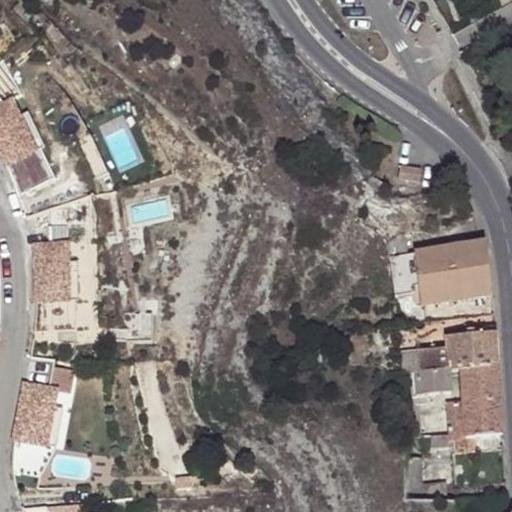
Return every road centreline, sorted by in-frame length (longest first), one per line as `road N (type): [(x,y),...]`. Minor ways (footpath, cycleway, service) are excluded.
road 1 (secondary): [(274,0),(325,65),(461,154)]
road 2 (secondary): [(461,154),(410,97),(345,53),(303,0)]
road 3 (residential): [(0,402),(14,328),(0,201)]
road 4 (secondary): [(511,333),(501,234),(461,154)]
